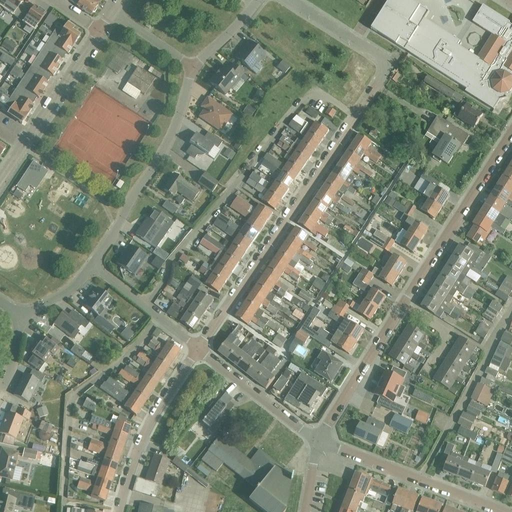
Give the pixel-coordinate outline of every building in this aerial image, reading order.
[(0,0),(0,13),(3,9),(9,0),(0,0)] [(13,16),(18,20),(26,8),(21,5),(23,0),(9,0),(3,9),(13,16)] [(98,4),(97,3),(92,0),(67,0),(72,3),(73,0),(80,0),(76,6),(90,16),(92,13),(93,14),(96,10),(95,8),(98,4)] [(478,59),(458,46),(457,48),(452,45),(455,39),(433,25),(432,24),(425,20),(429,13),(409,0),(390,0),(371,30),(372,31),(372,30),(377,33),(409,53),(410,54),(467,90),(465,93),(494,111),(500,101),(501,101),(508,99),(507,99),(506,99),(505,94),(510,93),(511,89),(511,77),(510,77),(511,73),(511,25),(509,24),(510,23),(484,6),(474,23),(493,35),(479,56),(478,59)] [(34,7),(31,11),(26,8),(18,20),(34,31),(45,14),(34,7)] [(45,25),(53,28),(58,16),(49,13),(45,25)] [(52,34),(72,47),(80,36),(72,31),(74,28),(67,23),(61,32),(56,28),(52,34)] [(72,47),(52,34),(41,27),(38,31),(46,36),(47,34),(51,37),(45,45),(64,57),(66,54),(67,55),(72,47)] [(6,39),(3,48),(15,52),(18,43),(6,39)] [(235,58),(251,71),(256,75),(262,68),(257,63),(265,54),(249,41),(235,58)] [(64,57),(45,45),(39,54),(36,51),(37,50),(29,45),(27,49),(58,69),(63,62),(61,61),(64,57)] [(58,69),(27,49),(24,53),(31,58),(32,56),(36,59),(31,67),(49,79),(51,76),(53,77),(58,69)] [(282,62),(277,68),(284,74),(290,68),(282,62)] [(244,74),(232,65),(228,70),(224,66),(210,84),(224,96),(225,95),(224,95),(237,78),(240,80),(244,74)] [(126,82),(143,94),(154,77),(137,66),(126,82)] [(15,67),(12,71),(43,91),(48,84),(47,83),(49,79),(31,67),(25,76),(21,73),(22,72),(15,67)] [(22,81),(16,89),(34,102),(37,98),(38,99),(43,91),(12,71),(9,75),(17,80),(18,78),(22,81)] [(425,83),(459,104),(462,98),(428,78),(425,83)] [(109,124),(122,101),(94,85),(77,115),(102,129),(106,122),(109,124)] [(258,87),(255,97),(262,99),(265,89),(258,87)] [(32,105),(34,102),(16,89),(10,98),(6,95),(7,94),(0,88),(0,94),(2,96),(9,100),(29,113),(34,106),(32,105)] [(203,104),(206,107),(199,117),(220,132),(232,116),(207,99),(203,104)] [(6,115),(21,125),(29,113),(9,100),(5,106),(10,110),(6,115)] [(454,116),(474,129),(483,115),(463,102),(454,116)] [(247,105),(242,113),(250,118),(255,111),(247,105)] [(335,115),(336,113),(330,109),(326,115),(332,119),(333,118),(335,115)] [(292,122),(298,125),(322,142),(329,131),(316,123),(313,128),(307,124),(307,125),(296,117),(292,122)] [(434,156),(434,157),(448,165),(461,144),(464,146),(469,137),(438,117),(431,128),(438,132),(434,138),(442,143),(434,156)] [(302,143),(315,151),(322,142),(298,125),(292,122),(288,126),(305,138),(302,143)] [(72,150),(68,146),(73,141),(65,134),(56,144),(67,155),(72,150)] [(217,149),(222,143),(211,136),(207,141),(203,139),(195,134),(189,144),(191,145),(186,154),(194,160),(197,156),(198,157),(199,157),(200,157),(201,157),(202,157),(203,156),(204,156),(205,155),(208,156),(214,160),(220,151),(217,149)] [(359,135),(354,143),(379,161),(382,157),(369,148),(372,144),(359,135)] [(280,142),(308,161),(315,151),(302,143),(299,147),(294,144),(293,145),(283,138),(280,142)] [(289,163),(302,171),(308,161),(280,142),(277,146),(288,153),(288,155),(292,157),(289,163)] [(354,143),(348,152),(361,160),(364,156),(377,165),(379,161),(354,143)] [(224,153),(232,159),(237,152),(229,146),(224,153)] [(348,152),(342,160),(360,172),(371,179),(373,175),(358,164),(361,160),(348,152)] [(264,160),(278,169),(282,172),(295,181),(302,171),(289,163),(286,167),(267,154),(264,160)] [(275,173),(278,169),(264,160),(262,164),(275,173)] [(342,160),(337,168),(350,176),(353,172),(358,175),(360,172),(342,160)] [(41,168),(32,162),(16,187),(25,193),(41,168)] [(355,179),(350,176),(337,168),(332,176),(356,193),(356,192),(358,190),(353,187),(354,185),(352,184),(355,179)] [(282,172),(276,182),(288,191),(295,181),(282,172)] [(197,183),(211,193),(218,183),(204,173),(197,183)] [(163,190),(173,197),(177,191),(182,195),(181,195),(192,203),(199,192),(173,174),(163,190)] [(253,174),(250,179),(260,187),(263,183),(261,181),(261,180),(253,174)] [(421,179),(431,186),(431,185),(434,181),(424,174),(421,179)] [(356,192),(356,193),(332,176),(326,184),(346,198),(347,198),(350,193),(354,196),(354,195),(356,197),(359,194),(356,192)] [(511,182),(504,177),(498,187),(511,196),(511,195),(511,182)] [(260,187),(250,179),(246,185),(265,197),(262,202),(275,211),(282,201),(269,192),(262,188),(260,187)] [(266,183),(265,184),(264,185),(264,186),(263,186),(263,187),(262,188),(269,192),(282,201),(288,191),(276,182),(272,187),(267,184),(266,183)] [(347,198),(346,198),(326,184),(321,192),(339,204),(342,199),(353,207),(355,204),(347,198)] [(443,208),(450,196),(437,188),(437,189),(431,185),(431,186),(424,196),(430,200),(443,208)] [(498,187),(491,196),(511,209),(511,203),(508,201),(511,196),(498,187)] [(321,192),(315,200),(328,209),(333,212),(336,208),(347,215),(349,211),(339,204),(321,192)] [(392,192),(388,198),(394,201),(398,196),(392,192)] [(371,197),(369,201),(377,206),(381,199),(376,196),(374,199),(371,197)] [(511,209),(491,196),(485,206),(500,215),(499,215),(506,219),(508,221),(511,215),(511,209)] [(237,198),(234,203),(266,224),(273,214),(260,205),(256,211),(237,198)] [(394,201),(388,198),(385,204),(392,208),(396,202),(394,201)] [(166,200),(163,208),(177,213),(180,205),(166,200)] [(315,200),(310,208),(331,223),(334,219),(325,213),(328,209),(315,200)] [(443,208),(430,200),(426,207),(422,204),(419,210),(435,220),(443,208)] [(410,219),(414,214),(404,208),(405,207),(396,202),(393,207),(404,215),(401,219),(406,222),(413,227),(408,234),(421,242),(429,230),(410,219)] [(249,221),(246,226),(259,234),(266,224),(234,203),(230,208),(249,221)] [(405,207),(404,208),(414,214),(416,210),(407,204),(405,207)] [(485,206),(479,215),(493,224),(500,229),(506,219),(499,215),(500,215),(485,206)] [(310,208),(304,217),(316,225),(319,220),(325,224),(329,227),(331,223),(310,208)] [(156,250),(174,224),(153,210),(136,235),(150,245),(156,250)] [(221,215),(217,221),(229,228),(252,244),(259,234),(246,226),(243,230),(239,227),(232,223),(221,215)] [(493,224),(479,215),(473,225),(475,226),(468,238),(481,247),(492,230),(495,232),(496,231),(503,235),(505,232),(493,224)] [(322,228),(304,217),(298,225),(311,233),(316,236),(318,233),(325,238),(329,233),(322,228)] [(236,241),(233,245),(246,254),(252,244),(229,228),(217,221),(217,220),(213,225),(236,241)] [(345,226),(343,230),(356,238),(359,233),(355,230),(354,232),(345,226)] [(296,228),(290,237),(303,245),(315,254),(318,250),(306,241),(309,237),(296,228)] [(377,231),(374,236),(392,248),(396,243),(377,231)] [(421,242),(408,234),(403,231),(401,234),(399,235),(398,237),(398,239),(396,242),(413,254),(421,242)] [(206,236),(204,240),(239,264),(246,254),(233,245),(230,250),(224,246),(223,247),(206,236)] [(392,248),(374,236),(371,241),(389,252),(392,248)] [(290,237),(285,245),(313,264),(316,260),(300,249),(303,245),(290,237)] [(365,238),(360,244),(369,252),(374,246),(365,238)] [(219,257),(215,262),(232,274),(239,264),(204,240),(200,244),(212,252),(219,257)] [(116,264),(134,277),(147,258),(129,245),(116,264)] [(285,245),(279,253),(296,264),(299,259),(311,268),(314,264),(313,264),(285,245)] [(460,245),(454,256),(481,273),(484,269),(475,264),(479,257),(460,245)] [(188,263),(191,256),(183,253),(181,260),(188,263)] [(279,253),(274,261),(298,277),(301,274),(294,269),(297,265),(296,264),(279,253)] [(159,270),(164,262),(156,256),(150,265),(159,270)] [(394,256),(387,268),(400,276),(407,264),(394,256)] [(454,256),(448,266),(467,278),(470,272),(479,277),(485,281),(488,277),(481,273),(454,256)] [(187,265),(195,271),(200,265),(191,259),(187,265)] [(347,259),(343,265),(351,270),(352,269),(351,268),(354,264),(347,259)] [(274,261),(268,269),(281,278),(284,273),(298,282),(300,278),(298,277),(274,261)] [(205,264),(202,268),(213,275),(226,284),(232,274),(215,262),(212,266),(211,268),(205,264)] [(351,270),(343,265),(341,268),(349,274),(351,270)] [(448,266),(441,276),(473,297),(475,293),(462,285),(467,278),(448,266)] [(213,275),(202,268),(199,272),(205,276),(204,277),(210,280),(206,285),(219,294),(226,284),(213,275)] [(363,269),(360,274),(371,281),(374,276),(392,287),(400,276),(387,268),(383,274),(376,269),(372,275),(363,269)] [(268,269),(263,277),(286,293),(289,289),(278,282),(281,278),(268,269)] [(360,274),(353,286),(369,296),(365,302),(378,310),(385,298),(368,287),(371,281),(360,274)] [(441,276),(434,287),(454,299),(457,293),(470,301),(473,297),(441,276)] [(263,277),(257,285),(270,294),(273,289),(278,292),(277,294),(283,298),(286,293),(263,277)] [(312,285),(321,291),(326,284),(317,278),(312,285)] [(190,287),(197,292),(198,290),(200,286),(190,279),(187,285),(190,287)] [(511,284),(505,280),(501,286),(511,293),(511,291),(511,284)] [(257,285),(252,293),(277,310),(279,312),(282,314),(282,313),(290,318),(293,314),(288,311),(280,305),(282,302),(276,297),(270,294),(257,285)] [(511,293),(501,286),(498,291),(508,297),(511,293)] [(183,290),(181,294),(207,311),(214,301),(202,293),(198,290),(197,292),(190,287),(187,292),(183,290)] [(434,287),(428,297),(460,317),(462,314),(449,305),(454,299),(434,287)] [(84,306),(97,317),(106,305),(108,305),(110,302),(110,301),(111,299),(97,289),(92,295),(89,298),(90,299),(84,306)] [(298,296),(310,303),(314,297),(302,290),(298,296)] [(252,293),(246,302),(259,310),(259,309),(262,305),(267,309),(266,311),(276,317),(279,312),(277,310),(252,293)] [(192,307),(188,313),(200,321),(207,311),(181,294),(177,299),(186,305),(187,304),(192,307)] [(460,317),(428,297),(421,308),(440,320),(444,313),(457,321),(460,317)] [(340,301),(336,307),(346,314),(350,308),(370,322),(378,310),(365,302),(361,309),(351,302),(348,306),(340,301)] [(493,301),(489,308),(499,314),(503,308),(493,301)] [(241,310),(266,327),(277,335),(281,329),(270,321),(268,323),(261,318),(265,313),(259,309),(259,310),(246,302),(241,310)] [(176,320),(179,316),(175,313),(180,307),(174,303),(167,314),(176,320)] [(299,308),(307,313),(310,308),(302,303),(299,308)] [(331,312),(328,317),(342,326),(338,332),(357,344),(364,332),(343,319),(346,314),(336,307),(335,306),(332,312),(331,312)] [(499,314),(489,308),(483,317),(493,323),(499,314)] [(200,321),(188,313),(183,309),(180,313),(185,317),(181,323),(193,331),(200,321)] [(263,330),(266,327),(241,310),(235,318),(248,326),(251,322),(263,330)] [(292,315),(301,321),(305,316),(296,310),(292,315)] [(84,329),(89,324),(74,312),(70,317),(63,312),(54,324),(73,340),(78,334),(76,332),(81,327),(84,329)] [(481,323),(478,329),(487,335),(491,329),(481,323)] [(409,324),(402,335),(419,346),(418,347),(424,351),(426,348),(420,344),(425,335),(409,324)] [(129,326),(122,332),(129,340),(136,334),(129,326)] [(218,353),(228,360),(237,349),(241,344),(245,339),(239,334),(243,329),(240,326),(218,353)] [(305,326),(301,332),(310,338),(314,340),(325,347),(328,342),(349,355),(357,344),(338,332),(334,338),(320,329),(317,334),(305,326)] [(487,335),(478,329),(475,333),(484,339),(487,335)] [(300,333),(296,339),(305,345),(309,339),(310,338),(301,332),(300,333)] [(500,341),(510,346),(511,342),(511,335),(505,332),(500,341)] [(279,334),(273,343),(281,349),(287,340),(279,334)] [(402,335),(396,346),(412,356),(411,358),(422,365),(425,360),(420,357),(420,358),(413,354),(418,347),(419,346),(402,335)] [(27,363),(39,372),(51,355),(53,357),(58,349),(42,337),(38,342),(36,341),(28,352),(33,356),(27,363)] [(461,337),(454,348),(470,358),(469,360),(476,364),(478,361),(472,356),(477,347),(461,337)] [(152,339),(150,342),(174,359),(180,351),(167,343),(164,347),(152,339)] [(228,360),(237,368),(256,344),(251,340),(241,352),(237,349),(228,360)] [(159,355),(156,359),(169,368),(174,359),(150,342),(147,346),(159,355)] [(501,343),(496,355),(505,359),(510,347),(501,343)] [(256,344),(237,368),(246,375),(255,364),(251,361),(261,348),(256,344)] [(75,345),(70,351),(80,358),(85,352),(75,345)] [(396,346),(389,357),(405,367),(404,369),(411,373),(413,369),(407,365),(411,358),(412,356),(396,346)] [(454,348),(447,359),(464,369),(463,370),(469,375),(471,371),(465,367),(469,360),(470,358),(454,348)] [(316,374),(331,383),(343,366),(324,353),(319,360),(323,363),(316,374)] [(136,357),(138,359),(163,376),(169,368),(156,359),(153,364),(139,354),(136,357)] [(255,364),(246,375),(256,383),(275,359),(270,354),(260,367),(255,364)] [(500,369),(505,359),(496,355),(491,365),(500,369)] [(148,371),(145,375),(158,384),(163,376),(138,359),(135,363),(148,371)] [(275,359),(256,383),(266,390),(275,379),(270,375),(280,363),(275,359)] [(447,359),(441,369),(457,380),(456,381),(462,385),(464,382),(458,378),(463,370),(464,369),(447,359)] [(126,367),(122,372),(152,392),(158,384),(145,375),(142,380),(137,377),(138,376),(126,367)] [(381,384),(403,394),(405,389),(401,387),(406,374),(394,368),(391,375),(385,372),(381,381),(382,382),(381,384)] [(488,368),(485,373),(496,378),(498,373),(488,368)] [(457,380),(441,369),(434,380),(450,391),(449,392),(456,396),(458,393),(451,388),(456,381),(457,380)] [(24,374),(13,396),(28,403),(38,382),(41,383),(44,377),(43,376),(32,370),(29,377),(24,374)] [(137,387),(134,392),(147,400),(152,392),(122,372),(121,371),(118,376),(129,383),(129,382),(137,387)] [(284,373),(272,390),(279,395),(291,379),(284,373)] [(322,398),(327,390),(302,373),(285,400),(310,417),(315,410),(311,408),(319,395),(322,398)] [(109,378),(105,384),(141,408),(147,400),(134,392),(131,396),(118,387),(119,385),(109,378)] [(141,408),(105,384),(104,383),(99,389),(120,403),(122,401),(126,404),(123,408),(136,416),(141,408)] [(478,383),(474,392),(490,400),(495,391),(478,383)] [(491,388),(511,396),(511,391),(493,383),(491,388)] [(400,399),(403,394),(381,384),(380,387),(379,386),(375,395),(380,398),(377,405),(378,404),(390,410),(402,415),(405,409),(393,403),(396,397),(400,399)] [(490,400),(474,392),(471,399),(487,407),(490,400)] [(219,402),(202,422),(209,428),(207,430),(213,434),(224,420),(234,406),(230,403),(232,399),(225,394),(219,402)] [(87,399),(86,402),(83,407),(92,411),(96,403),(87,399)] [(467,411),(479,417),(484,407),(471,401),(467,411)] [(10,414),(7,413),(0,433),(0,434),(15,440),(23,419),(28,421),(31,415),(13,406),(10,414)] [(36,410),(39,419),(48,415),(45,407),(36,410)] [(428,423),(432,414),(421,409),(417,419),(428,423)] [(249,412),(237,428),(246,435),(258,419),(249,412)] [(458,424),(470,431),(476,419),(463,413),(458,424)] [(92,425),(98,427),(127,437),(130,427),(116,422),(114,427),(108,425),(110,422),(92,416),(89,424),(92,425)] [(407,435),(412,425),(394,416),(389,427),(407,435)] [(360,423),(354,436),(376,446),(385,426),(369,418),(366,426),(360,423)] [(258,419),(246,435),(254,442),(267,425),(258,419)] [(53,428),(43,423),(40,429),(50,434),(53,428)] [(267,425),(254,442),(263,448),(275,432),(267,425)] [(111,436),(109,441),(124,446),(127,437),(98,427),(97,431),(111,436)] [(459,434),(463,437),(475,442),(478,436),(461,428),(459,434)] [(275,432),(263,448),(271,455),(284,439),(275,432)] [(91,439),(89,444),(120,455),(124,446),(109,441),(107,446),(102,444),(102,443),(91,439)] [(284,439),(271,455),(275,457),(273,468),(293,472),(297,449),(284,439)] [(105,454),(103,460),(117,465),(120,455),(89,444),(87,451),(98,455),(99,452),(105,454)] [(445,472),(458,477),(464,464),(462,463),(464,458),(457,456),(457,455),(452,453),(455,447),(448,445),(443,457),(450,459),(445,472)] [(511,451),(506,449),(504,456),(501,462),(511,467),(511,473),(511,476),(511,477),(511,484),(506,497),(511,498),(511,451)] [(0,477),(11,480),(17,453),(2,450),(0,456),(0,477)] [(24,450),(22,458),(35,461),(37,453),(24,450)] [(501,462),(504,456),(497,453),(490,471),(497,474),(498,472),(501,462)] [(146,481),(160,486),(168,461),(154,456),(146,481)] [(458,477),(472,482),(477,469),(476,469),(478,464),(470,460),(464,458),(462,463),(464,464),(458,477)] [(176,459),(172,464),(184,473),(188,468),(176,459)] [(88,460),(86,465),(114,474),(117,465),(103,460),(101,464),(88,460)] [(97,478),(96,478),(111,483),(114,474),(86,465),(80,462),(78,467),(92,472),(91,476),(97,478)] [(477,469),(472,482),(486,488),(491,474),(482,471),(483,466),(478,464),(476,469),(477,469)] [(273,468),(271,479),(291,482),(293,472),(273,468)] [(356,473),(349,491),(365,498),(366,498),(369,492),(377,495),(375,501),(383,504),(390,507),(395,492),(390,490),(391,487),(356,473)] [(492,491),(504,496),(509,484),(510,485),(511,480),(511,479),(499,474),(492,491)] [(80,478),(78,483),(107,493),(111,483),(96,478),(95,483),(80,478)] [(271,479),(269,490),(289,493),(291,482),(271,479)] [(107,493),(78,483),(76,488),(86,491),(86,489),(92,491),(90,497),(104,502),(107,493)] [(3,490),(1,497),(0,496),(0,511),(11,511),(13,506),(20,508),(32,511),(35,498),(12,493),(13,492),(3,490)] [(269,490),(267,500),(287,504),(289,493),(269,490)] [(391,511),(402,511),(409,494),(399,490),(390,511),(391,511)] [(349,491),(342,510),(346,511),(366,511),(368,506),(363,504),(365,498),(349,491)] [(413,511),(419,498),(409,494),(402,511),(413,511)] [(429,511),(433,503),(423,499),(417,511),(429,511)] [(267,500),(265,511),(271,511),(285,511),(287,504),(267,500)] [(429,511),(440,511),(443,507),(433,503),(429,511)]
